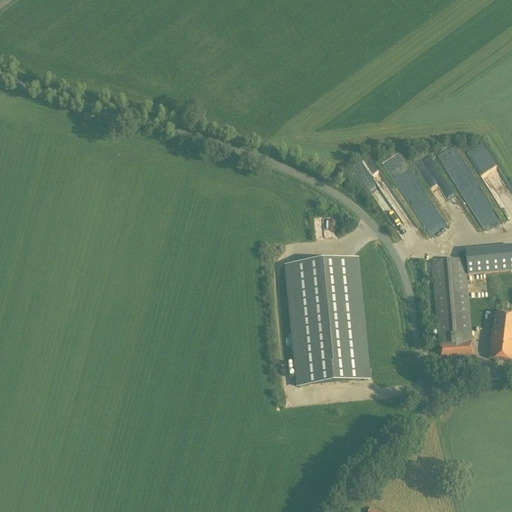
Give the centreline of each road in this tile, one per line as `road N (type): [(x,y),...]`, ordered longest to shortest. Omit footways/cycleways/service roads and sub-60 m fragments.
road 1 (unclassified): [(435,402),(423,381),(404,278),(387,245),(330,191),(285,168),(0,75)]
road 2 (unclassified): [(340,511),(435,402)]
